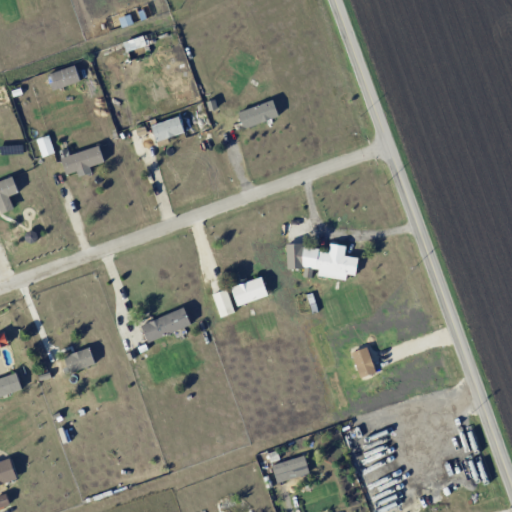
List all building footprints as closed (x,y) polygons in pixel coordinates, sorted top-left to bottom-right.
[(125,51),(145,46),(143,37),(123,41),(125,51)] [(79,81),(74,65),(46,74),(52,90),(79,81)] [(243,129),(278,116),(272,100),(237,112),(243,129)] [(183,134),(179,117),(151,124),(155,141),(183,134)] [(41,156),(52,154),(49,136),(37,139),(41,156)] [(60,158),(65,174),(104,162),(99,145),(60,158)] [(0,213),(13,210),(9,195),(17,193),(13,178),(0,181),(0,213)] [(285,244),(286,269),(302,268),(302,243),(285,244)] [(355,275),(357,257),(344,256),(345,246),(329,244),(328,253),(318,252),(315,276),(345,279),(346,274),(355,275)] [(236,305),(267,295),(261,277),(230,288),(236,305)] [(234,312),(226,289),(212,294),(220,317),(234,312)] [(190,324),(183,307),(140,325),(148,342),(190,324)] [(63,357),(69,373),(95,364),(89,347),(63,357)] [(15,373),(0,377),(0,396),(21,390),(15,373)] [(273,474),(306,466),(303,456),(271,464),(273,474)]
